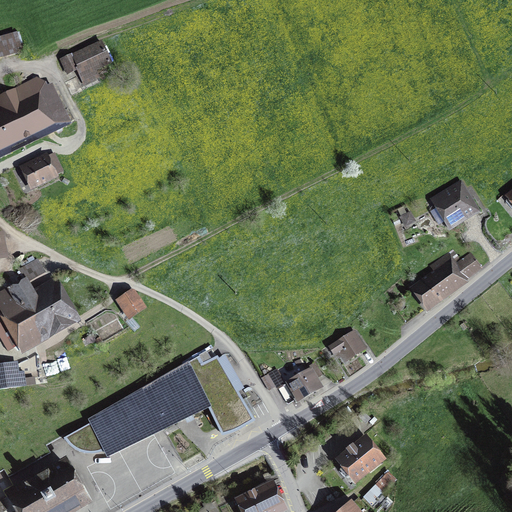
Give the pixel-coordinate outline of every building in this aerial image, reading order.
[(16,33),(0,37),(0,57),(21,51),(16,33)] [(101,43),(62,60),(68,73),(77,69),(80,76),(92,71),(110,62),(101,43)] [(92,71),(80,76),(83,82),(95,77),(92,71)] [(0,113),(0,150),(42,130),(45,136),(70,124),(65,112),(60,114),(51,95),(55,93),(51,85),(47,87),(36,79),(16,88),(16,89),(0,96),(0,105),(3,112),(0,113)] [(23,169),(32,187),(62,172),(54,154),(23,169)] [(460,186),(435,201),(450,226),(475,211),(460,186)] [(406,203),(397,208),(406,225),(415,220),(406,203)] [(428,306),(471,275),(461,261),(452,250),(430,265),(436,274),(416,289),(428,306)] [(471,254),(461,261),(471,275),(481,268),(471,254)] [(0,292),(0,309),(21,347),(72,318),(54,285),(35,296),(26,281),(10,289),(9,288),(0,292)] [(123,302),(130,313),(139,306),(132,296),(123,302)] [(329,347),(334,354),(339,351),(346,361),(364,349),(353,332),(329,347)] [(211,360),(207,352),(163,377),(88,422),(90,425),(65,439),(68,442),(71,446),(74,448),(78,451),(82,452),(86,453),(91,454),(95,453),(99,452),(104,451),(183,412),(185,418),(191,415),(188,410),(205,401),(218,428),(223,436),(233,432),(241,428),(254,421),(218,358),(211,360)] [(315,363),(307,367),(309,370),(288,382),(293,391),(290,393),(296,403),(318,390),(313,381),(322,376),(315,363)] [(0,366),(0,389),(20,387),(17,364),(0,366)] [(261,378),(269,391),(275,387),(278,389),(285,384),(278,371),(275,372),(274,372),(261,378)] [(362,411),(358,416),(366,424),(371,419),(362,411)] [(355,479),(380,459),(366,441),(356,449),(353,446),(347,450),(347,451),(345,452),(347,456),(341,461),(355,479)] [(10,494),(20,511),(69,511),(87,502),(64,463),(10,494)] [(388,470),(364,495),(375,506),(399,480),(388,470)] [(240,502),(245,511),(272,511),(282,507),(272,486),(240,502)] [(351,505),(343,511),(362,511),(367,508),(359,498),(351,505)] [(205,508),(199,511),(207,511),(207,510),(213,507),(210,501),(203,504),(205,508)]
